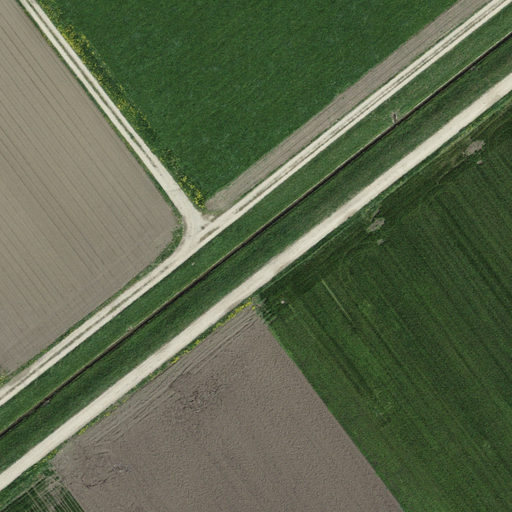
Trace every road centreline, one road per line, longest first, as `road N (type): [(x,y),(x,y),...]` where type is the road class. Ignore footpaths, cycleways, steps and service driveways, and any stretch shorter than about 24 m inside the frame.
road 1 (track): [(0,488),(511,85)]
road 2 (track): [(0,402),(510,0)]
road 3 (track): [(213,239),(31,0)]
